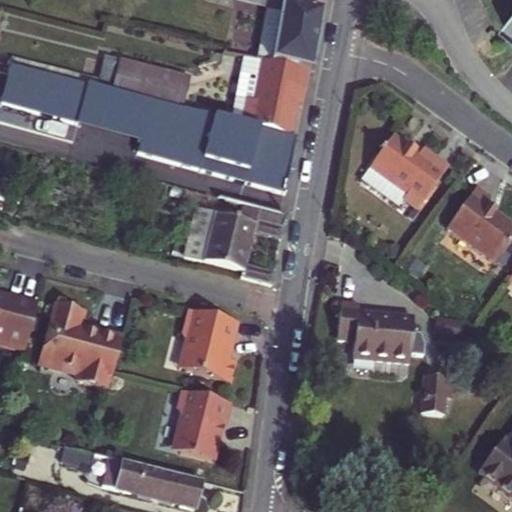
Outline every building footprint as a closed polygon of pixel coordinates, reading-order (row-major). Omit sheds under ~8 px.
[(221,0),(243,5),(279,14),(281,5),(259,0),(221,0)] [(311,75),(324,0),(259,0),(281,5),(279,14),(265,12),(257,62),(261,63),(307,74),(311,75)] [(511,13),(503,25),(511,32),(511,13)] [(0,65),(84,87),(87,78),(0,55),(0,65)] [(84,87),(109,93),(118,62),(103,58),(98,80),(87,78),(84,87)] [(189,80),(118,62),(109,93),(180,112),(189,80)] [(301,102),(307,74),(261,63),(252,103),(245,102),(240,127),(289,139),(297,101),(301,102)] [(84,87),(0,65),(0,102),(157,144),(161,132),(150,129),(152,118),(175,124),(175,121),(209,130),(207,138),(253,150),(248,173),(247,173),(244,185),(221,180),(216,201),(240,207),(278,217),(283,197),(294,140),(289,139),(240,127),(180,112),(109,93),(84,87)] [(150,129),(161,132),(162,127),(207,138),(209,130),(175,121),(175,124),(152,118),(150,129)] [(417,212),(447,170),(422,152),(418,157),(392,138),(360,182),(397,208),(402,201),(417,212)] [(489,200),(475,190),(446,231),(495,266),(511,242),(511,227),(484,207),(489,200)] [(203,213),(190,262),(241,275),(239,280),(270,288),(273,275),(246,268),(254,236),(279,242),(283,218),(278,217),(240,207),(238,214),(236,222),(214,216),(203,213)] [(236,222),(238,214),(216,208),(214,216),(236,222)] [(182,260),(190,262),(203,213),(195,211),(182,260)] [(0,346),(24,353),(37,304),(8,297),(7,299),(0,297),(0,346)] [(93,328),(92,330),(79,327),(83,312),(54,305),(50,322),(48,322),(38,361),(57,366),(56,371),(79,377),(77,383),(108,391),(111,377),(122,335),(93,328)] [(336,343),(353,344),(351,362),(408,366),(409,358),(422,359),(423,346),(419,336),(411,336),(412,321),(356,316),(357,308),(339,306),(336,343)] [(236,326),(188,314),(181,339),(185,345),(180,367),(184,374),(230,385),(235,364),(225,361),(227,353),(230,351),(236,326)] [(434,336),(460,341),(463,325),(438,320),(434,336)] [(445,381),(423,379),(420,417),(441,419),(443,401),(445,381)] [(443,401),(451,402),(453,382),(445,381),(443,401)] [(228,406),(180,394),(176,413),(180,420),(173,446),(179,456),(210,464),(215,442),(214,439),(216,430),(218,430),(219,430),(220,430),(221,430),(222,429),(223,428),(228,406)] [(477,475),(511,501),(511,436),(506,444),(502,441),(477,475)] [(90,471),(94,457),(91,456),(64,449),(60,464),(90,471)] [(191,511),(193,511),(200,484),(108,460),(100,489),(137,498),(138,492),(173,500),(171,507),(191,511)] [(138,492),(137,498),(171,507),(173,500),(138,492)]
